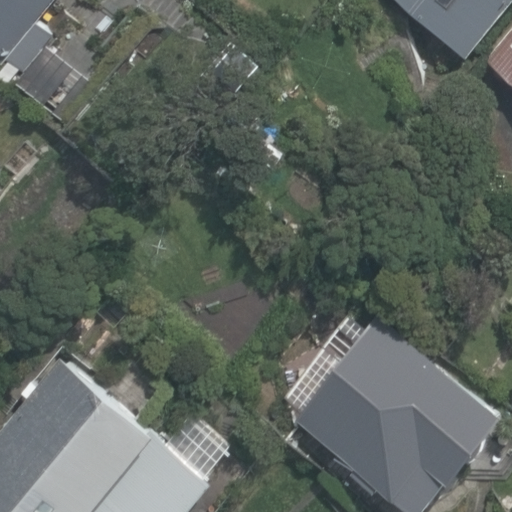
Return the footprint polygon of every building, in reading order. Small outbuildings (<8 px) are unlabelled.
[(0,0),(0,64),(55,0),(0,0)] [(403,0),(463,48),(502,0),(403,0)] [(511,17),(481,55),(511,81),(511,17)] [(511,401),(377,302),(290,418),(416,511),(435,511),(511,409),(511,401)] [(195,511),(221,480),(60,351),(0,424),(0,511),(195,511)]
